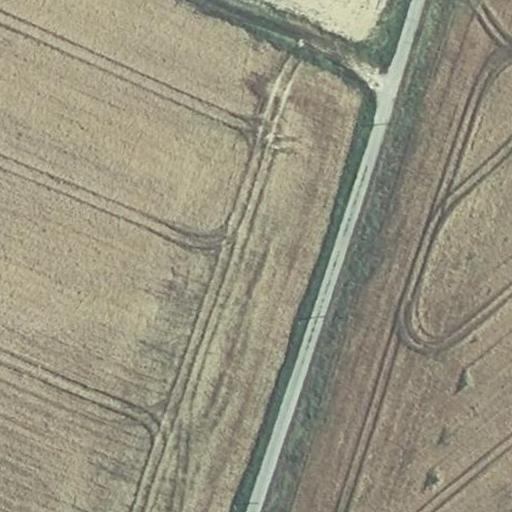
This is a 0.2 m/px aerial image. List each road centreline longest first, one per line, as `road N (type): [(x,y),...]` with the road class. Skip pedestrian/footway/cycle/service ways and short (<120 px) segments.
road 1 (unclassified): [(420,0),(255,511)]
road 2 (track): [(395,83),(204,0)]
